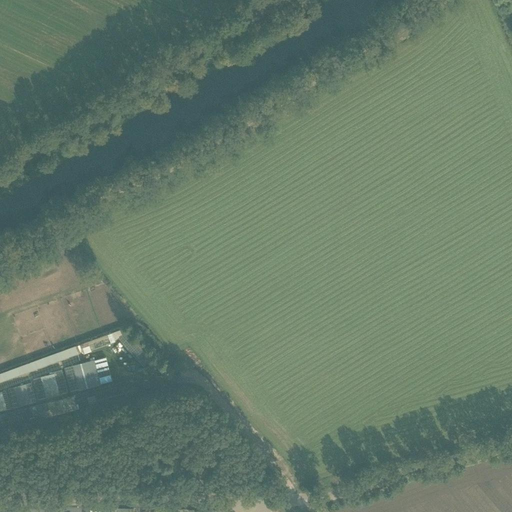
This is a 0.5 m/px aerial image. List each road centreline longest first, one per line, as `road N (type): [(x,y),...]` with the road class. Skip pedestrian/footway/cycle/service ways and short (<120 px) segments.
road 1 (unclassified): [(0,170),(271,0)]
road 2 (unclassified): [(247,502),(322,496),(511,442)]
road 3 (unclassified): [(0,498),(247,502)]
